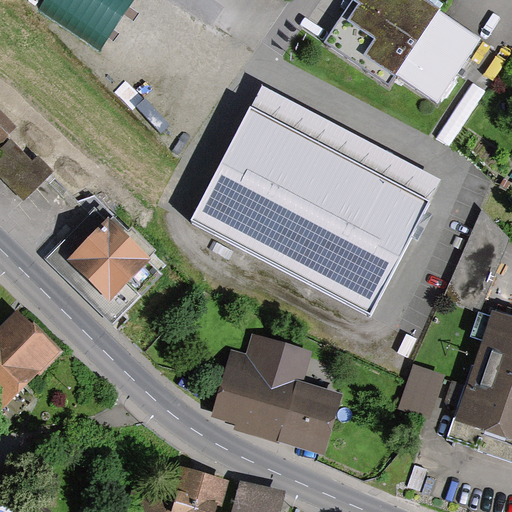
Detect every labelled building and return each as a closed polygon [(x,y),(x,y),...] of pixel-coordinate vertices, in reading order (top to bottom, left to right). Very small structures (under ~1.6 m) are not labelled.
[(130,0),(48,0),(44,8),(100,45),(130,0)] [(441,9),(427,0),(350,0),(323,42),(390,86),(397,74),(439,101),(481,38),(439,11),(441,9)] [(431,201),(250,106),(191,219),(371,314),(431,201)] [(0,138),(12,126),(0,113),(0,138)] [(35,164),(10,138),(0,147),(0,175),(24,201),(54,172),(41,158),(35,164)] [(169,269),(109,211),(62,259),(122,317),(169,269)] [(73,359),(31,315),(0,344),(0,366),(32,399),(73,359)] [(511,333),(495,329),(460,439),(511,454),(511,333)] [(256,370),(240,366),(228,412),(249,417),(246,432),(340,456),(356,393),(315,382),(321,357),(263,342),(256,370)] [(432,416),(447,371),(416,362),(402,406),(432,416)] [(176,511),(144,511),(129,508),(128,511),(223,511),(229,487),(185,476),(176,511)] [(278,511),(281,502),(239,491),(233,511),(278,511)]
